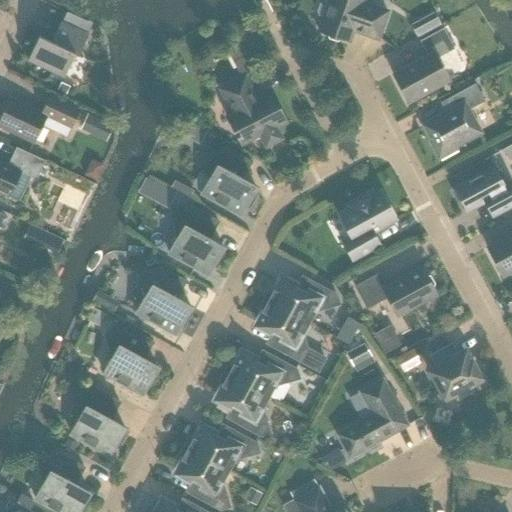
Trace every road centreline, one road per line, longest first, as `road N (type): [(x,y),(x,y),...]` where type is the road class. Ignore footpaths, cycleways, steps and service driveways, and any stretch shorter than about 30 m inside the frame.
road 1 (residential): [(112,511),(281,198),(340,163)]
road 2 (residential): [(511,369),(388,136)]
road 3 (residential): [(388,136),(346,63),(281,40)]
road 4 (residential): [(369,487),(423,458),(511,476)]
road 5 (residential): [(340,163),(281,40)]
